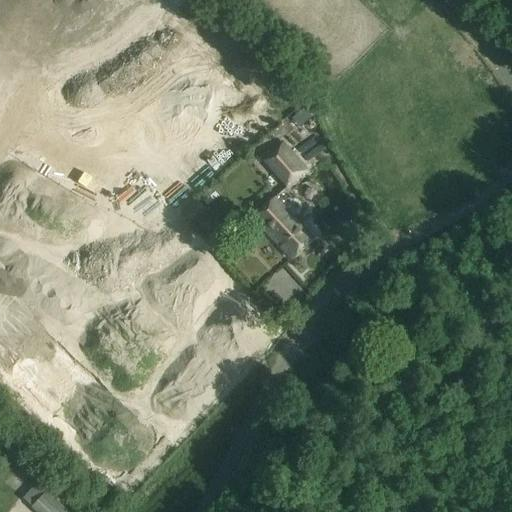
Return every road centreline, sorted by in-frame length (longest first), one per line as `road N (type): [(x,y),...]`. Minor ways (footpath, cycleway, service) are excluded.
road 1 (unclassified): [(511,169),(483,200),(393,251),(322,307),(198,511)]
road 2 (residential): [(164,0),(91,58),(59,66),(0,62)]
